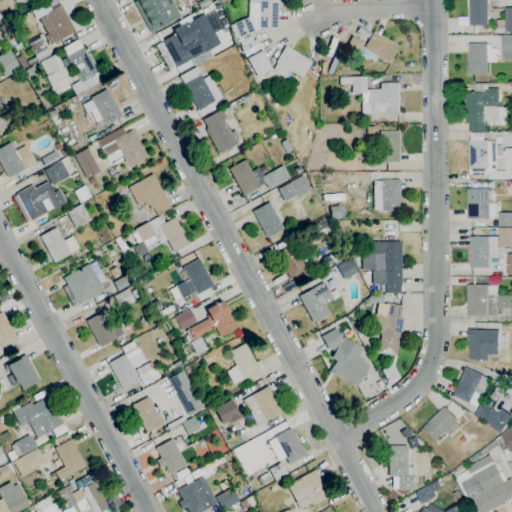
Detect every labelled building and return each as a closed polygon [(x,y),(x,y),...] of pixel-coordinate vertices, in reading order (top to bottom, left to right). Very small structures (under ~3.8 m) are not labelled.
[(171,0),(180,16),(150,32),(134,2),(136,0),(171,0)] [(200,9),(197,3),(202,0),(209,0),(211,3),(200,9)] [(235,39),(230,26),(234,24),(233,23),(248,16),(248,3),(259,3),(259,0),(278,0),(277,30),(258,29),(254,28),(255,31),(235,39)] [(488,0),(488,26),(458,26),(458,17),(469,17),(469,0),(488,0)] [(50,45),(45,36),(54,31),(44,14),(61,5),(75,31),(50,45)] [(504,33),(511,32),(511,7),(503,8),(504,33)] [(175,68),(160,42),(175,33),(173,30),(187,22),(188,23),(189,23),(191,27),(190,28),(197,39),(192,42),(191,39),(182,44),(191,59),(175,68)] [(391,63),(377,55),(374,60),(363,54),(366,49),(363,48),(373,31),(400,47),(391,63)] [(246,55),(239,41),(250,35),(253,42),(255,40),(260,48),(246,55)] [(358,54),(346,46),(352,35),(365,42),(358,54)] [(511,60),(502,61),(501,36),(511,36),(511,60)] [(38,61),(28,44),(41,37),(50,55),(38,61)] [(76,95),(73,90),(72,90),(70,87),(81,81),(62,48),(78,40),(82,47),(83,47),(102,81),(76,95)] [(488,75),(469,75),(469,43),(487,43),(487,45),(491,45),(491,49),(497,49),(497,50),(499,50),(499,55),(498,55),(498,60),(497,60),(497,62),(488,63),(488,75)] [(302,77),(290,70),(286,77),(273,69),(277,63),(275,62),(285,46),(312,62),(302,77)] [(0,53),(0,71),(2,76),(18,69),(8,50),(0,53)] [(211,58),(208,50),(190,57),(192,65),(211,58)] [(257,76),(247,58),(262,51),(271,68),(257,76)] [(53,90),(46,77),(47,76),(40,62),(56,53),(68,75),(57,81),(60,86),(53,90)] [(216,103),(206,109),(205,107),(198,110),(180,76),(197,67),(200,74),(202,79),(209,75),(221,98),(215,101),(216,103)] [(371,114),(371,113),(361,113),(361,93),(352,93),(352,84),(340,84),(340,77),(352,77),(352,76),(366,76),(366,90),(368,90),(368,89),(381,89),(381,84),(399,84),(399,114),(371,114)] [(469,132),(469,123),(466,123),(466,93),(474,93),(474,84),(488,84),(488,89),(499,89),(499,108),(506,107),(506,122),(504,122),(504,125),(487,125),(487,132),(469,132)] [(101,126),(98,121),(96,122),(90,111),(95,108),(90,98),(106,89),(122,116),(105,125),(104,124),(101,126)] [(219,154),(206,130),(207,127),(202,119),(219,110),(220,113),(223,111),(226,118),(224,119),(231,132),(235,129),(239,136),(235,138),(237,143),(219,154)] [(128,167),(122,155),(109,163),(97,140),(121,127),(125,133),(133,129),(148,157),(128,167)] [(399,162),(380,162),(380,131),(399,131),(399,162)] [(511,145),(502,146),(502,144),(496,144),(496,138),(502,137),(502,132),(511,132),(511,145)] [(470,175),(469,141),(471,141),(470,133),(484,133),(484,141),(488,141),(488,142),(496,142),(496,145),(502,145),(502,158),(496,158),(496,171),(488,172),(488,174),(470,175)] [(8,178),(0,163),(0,147),(10,142),(19,160),(23,158),(28,166),(24,168),(24,169),(8,178)] [(86,179),(74,155),(87,148),(100,171),(86,179)] [(63,157),(60,151),(64,149),(68,155),(63,157)] [(45,165),(42,158),(55,151),(59,157),(45,165)] [(243,196),(228,168),(245,159),(251,171),(259,167),(263,176),(282,165),(289,177),(268,189),(265,183),(259,186),(260,187),(243,196)] [(52,185),(44,170),(57,163),(58,164),(61,162),(68,175),(52,185)] [(111,176),(108,171),(113,168),(117,165),(121,172),(117,174),(116,173),(111,176)] [(157,215),(153,208),(151,210),(148,205),(146,206),(144,202),(138,206),(128,187),(152,173),(167,201),(166,201),(170,208),(157,215)] [(284,201),(278,189),(303,175),(311,189),(298,196),(296,194),(284,201)] [(400,211),(381,211),(381,210),(373,210),(373,180),(381,180),(400,179),(400,211)] [(30,221),(16,193),(32,184),(34,188),(47,181),(53,192),(59,189),(66,203),(53,209),(52,208),(47,211),(47,212),(30,221)] [(468,219),(467,189),(489,189),(489,204),(495,204),(495,216),(489,216),(489,219),(468,219)] [(267,237),(252,211),(269,202),(283,228),(267,237)] [(75,228),(66,212),(81,203),(90,220),(75,228)] [(331,218),(329,206),(339,205),(341,217),(331,218)] [(511,227),(499,227),(499,213),(511,213),(511,227)] [(174,252),(166,239),(158,243),(156,240),(145,246),(142,241),(142,242),(141,241),(137,243),(132,234),(133,233),(131,232),(135,229),(134,229),(147,221),(148,222),(158,216),(162,224),(175,217),(190,243),(174,252)] [(316,242),(308,227),(323,219),(331,234),(316,242)] [(341,236),(335,225),(339,222),(345,234),(341,236)] [(54,263),(39,236),(56,227),(63,241),(72,236),(79,248),(70,253),(70,254),(54,263)] [(489,268),(470,268),(470,237),(499,237),(499,229),(511,228),(511,247),(500,247),(500,258),(489,258),(489,268)] [(126,259),(115,239),(119,236),(123,243),(124,242),(128,248),(125,250),(125,251),(128,250),(131,256),(126,259)] [(401,284),(385,284),(372,284),(372,270),(361,270),(361,253),(382,253),(382,241),(401,241),(401,284)] [(291,280),(275,253),(292,244),(307,271),(291,280)] [(66,266),(63,260),(75,254),(78,259),(66,266)] [(174,301),(169,290),(176,286),(175,285),(183,281),(178,273),(184,270),(182,267),(199,258),(209,277),(212,275),(216,283),(213,285),(197,294),(195,291),(182,298),(182,297),(174,301)] [(344,280),(336,266),(350,258),(357,272),(344,280)] [(71,306),(68,299),(73,296),(63,277),(89,263),(89,264),(95,261),(109,286),(103,289),(104,291),(78,305),(76,303),(71,306)] [(113,277),(111,273),(110,274),(108,270),(116,266),(120,273),(113,277)] [(118,291),(113,282),(124,276),(129,285),(118,291)] [(313,322),(298,296),(323,282),(328,291),(335,287),(338,294),(332,297),(333,299),(324,304),(329,313),(313,322)] [(498,316),(467,316),(467,285),(488,285),(488,286),(498,286),(498,296),(511,296),(511,309),(500,309),(500,310),(498,310),(498,316)] [(120,308),(113,296),(127,288),(134,300),(120,308)] [(135,298),(131,291),(137,288),(141,295),(135,298)] [(375,304),(370,303),(367,299),(371,295),(373,295),(373,294),(383,294),(382,303),(375,302),(375,304)] [(189,341),(186,335),(188,335),(186,330),(210,317),(206,309),(222,300),(237,327),(220,337),(215,327),(193,340),(192,339),(189,341)] [(396,355),(378,352),(381,333),(373,332),(376,313),(384,314),(386,302),(401,305),(399,318),(402,318),(396,355)] [(181,330),(179,326),(175,329),(170,319),(174,317),(174,316),(189,308),(196,322),(181,330)] [(0,348),(0,312),(2,311),(17,339),(0,348)] [(100,347),(86,321),(102,312),(111,328),(118,323),(124,333),(116,338),(100,347)] [(356,386),(354,385),(354,386),(349,383),(350,382),(337,374),(335,376),(328,372),(335,361),(330,357),(334,351),(330,349),(329,350),(321,336),(336,328),(341,338),(343,337),(362,349),(358,356),(363,359),(362,360),(369,365),(356,386)] [(488,361),(469,360),(470,340),(467,340),(468,330),(499,331),(498,356),(488,355),(488,361)] [(197,355),(190,343),(200,337),(207,349),(197,355)] [(124,353),(121,347),(132,341),(135,347),(124,353)] [(233,384),(226,371),(235,365),(228,352),(245,343),(255,363),(260,360),(263,367),(259,369),(260,370),(243,379),(233,384)] [(123,390),(108,363),(124,354),(137,347),(145,361),(132,368),(139,381),(123,390)] [(22,390),(19,383),(12,387),(6,377),(11,374),(10,371),(6,372),(3,366),(6,364),(7,365),(17,360),(17,359),(25,354),(39,381),(22,390)] [(171,371),(169,367),(173,364),(180,360),(183,366),(176,370),(176,369),(171,371)] [(476,406),(453,396),(466,368),(483,375),(483,376),(489,379),(476,406)] [(168,377),(185,415),(200,408),(183,370),(168,377)] [(257,426),(243,400),(251,395),(251,394),(267,386),(282,413),(257,426)] [(497,401),(491,398),(497,386),(503,389),(497,401)] [(146,432),(131,405),(148,396),(163,423),(146,432)] [(37,438),(28,422),(20,427),(12,412),(13,412),(11,408),(18,405),(19,408),(30,402),(32,405),(47,397),(62,424),(37,438)] [(213,407),(221,425),(239,417),(230,399),(213,407)] [(511,418),(502,433),(486,421),(485,422),(474,415),(482,404),(492,410),(498,414),(502,409),(511,416),(511,418)] [(435,441),(422,428),(445,407),(457,421),(435,441)] [(188,435),(181,423),(193,417),(200,428),(188,435)] [(55,436),(52,430),(63,424),(66,429),(55,436)] [(289,464),(285,456),(277,460),(268,442),(275,438),(274,436),(291,427),(306,455),(289,464)] [(511,427),(511,451),(510,453),(501,436),(511,427)] [(4,442),(0,434),(7,430),(11,438),(4,442)] [(11,461),(7,453),(13,450),(10,446),(15,443),(14,442),(29,434),(36,447),(21,455),(16,457),(17,458),(11,461)] [(36,446),(33,440),(45,434),(47,439),(36,446)] [(411,450),(407,440),(415,436),(419,447),(411,450)] [(59,481),(54,471),(64,466),(54,448),(71,438),(71,439),(73,438),(77,446),(75,447),(86,466),(59,481)] [(170,474),(155,447),(171,439),(186,465),(170,474)] [(414,490),(398,490),(398,489),(392,489),(393,477),(388,477),(389,445),(407,446),(407,459),(410,459),(410,467),(407,467),(407,474),(414,474),(414,490)] [(20,475),(13,461),(36,448),(44,462),(20,475)] [(275,481),(268,469),(280,462),(287,474),(275,481)] [(511,498),(487,511),(476,511),(460,484),(473,476),(483,494),(486,492),(476,474),(494,464),(504,483),(511,479),(511,480),(511,494),(511,495),(511,496),(511,498)] [(1,476),(0,474),(0,467),(5,465),(9,472),(1,476)] [(296,507),(293,503),(296,501),(287,485),(314,470),(329,497),(313,506),(311,503),(300,509),(301,511),(281,511),(285,510),(291,509),(296,507)] [(217,503),(208,508),(209,508),(201,511),(189,511),(177,490),(194,481),(203,476),(217,503)] [(17,511),(10,511),(0,494),(0,487),(10,481),(13,486),(17,484),(29,505),(17,511)] [(101,511),(81,511),(88,508),(82,499),(76,503),(71,494),(94,481),(109,508),(101,511)] [(422,505),(415,493),(428,486),(428,487),(437,482),(441,489),(432,494),(435,498),(422,505)] [(238,500),(232,503),(233,504),(222,510),(215,497),(226,491),(226,492),(231,489),(238,500)] [(41,511),(40,510),(38,507),(36,509),(33,504),(48,497),(51,504),(55,502),(60,511),(41,511)] [(243,509),(239,502),(245,499),(249,506),(243,509)] [(441,511),(442,511),(427,501),(420,511),(441,511)] [(446,511),(462,503),(467,511),(446,511)]
